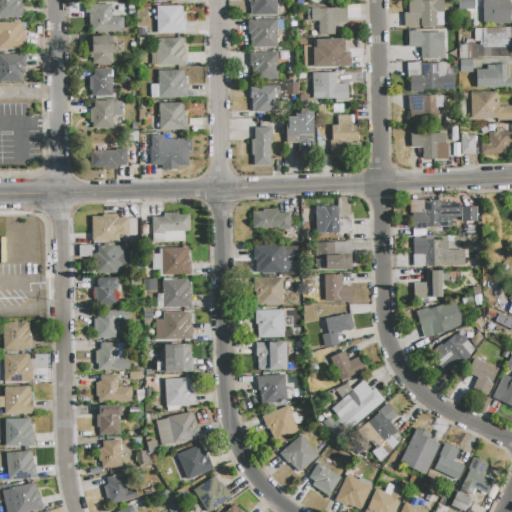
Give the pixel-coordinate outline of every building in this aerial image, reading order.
[(0,0),(21,0),(21,3),(23,3),(24,17),(0,17),(0,0)] [(247,0),(276,0),(276,15),(250,16),(250,8),(250,2),(248,2),(247,0)] [(407,0),(443,0),(444,13),(436,13),(436,16),(445,16),(445,25),(436,25),(436,28),(421,29),(420,14),(419,14),(419,26),(404,27),(404,13),(408,13),(407,0)] [(459,10),(458,0),(473,0),(474,9),(459,10)] [(482,0),(510,0),(510,24),(483,25),(482,0)] [(84,5),(112,4),(112,17),(124,17),(124,32),(92,33),(91,25),(89,25),(89,13),(84,13),(84,5)] [(156,7),(183,6),(183,13),(184,13),(184,20),(185,20),(186,33),(157,34),(156,7)] [(311,9),(344,8),(345,23),(339,23),(339,27),(333,27),(334,35),(318,36),(317,21),(311,22),(311,9)] [(247,20),(282,20),(282,30),(277,30),(277,48),(251,49),(251,40),(250,40),(249,35),(248,35),(247,20)] [(0,22),(21,22),(21,30),(23,30),(23,36),(25,36),(25,49),(0,49),(0,22)] [(474,29),(508,27),(509,57),(460,59),(459,45),(481,44),(481,41),(475,42),(474,29)] [(407,32),(421,31),(421,33),(442,32),(443,60),(421,61),(421,48),(408,48),(407,32)] [(89,37),(112,36),(113,63),(92,64),(92,57),(90,57),(89,37)] [(139,38),(147,38),(148,48),(139,48),(139,38)] [(157,39),(184,38),(184,45),(185,45),(185,52),(186,52),(187,65),(158,66),(157,39)] [(315,40),(341,39),(342,52),(350,52),(350,66),(313,68),(312,48),(315,48),(315,40)] [(249,53),(277,52),(278,80),(253,81),(252,72),(251,66),(249,66),(249,53)] [(0,54),(26,54),(26,67),(24,67),(24,73),(23,74),(23,82),(0,82),(0,54)] [(460,73),(459,60),(472,60),(472,73),(460,73)] [(420,65),(437,64),(438,77),(444,77),(444,75),(454,75),(454,90),(409,92),(409,75),(421,75),(420,65)] [(476,69),(486,69),(486,65),(507,65),(507,78),(510,78),(510,88),(500,89),(500,87),(477,88),(476,69)] [(94,69),(111,68),(112,96),(91,97),(90,89),(88,89),(88,77),(91,77),(91,75),(94,75),(94,69)] [(158,71),(184,70),(184,78),(185,78),(185,85),(187,85),(187,97),(158,98),(158,84),(158,71)] [(307,79),(299,79),(299,71),(307,71),(307,79)] [(312,73),(335,72),(336,84),(347,84),(348,101),(335,102),(334,99),(313,100),(312,73)] [(158,98),(150,98),(150,85),(158,84),(158,98)] [(249,86),(275,85),(276,111),(253,112),(252,104),(251,104),(251,98),(250,98),(249,86)] [(470,93),(496,92),(496,99),(499,99),(499,107),(511,107),(511,122),(496,122),(496,119),(471,120),(470,93)] [(300,95),(309,95),(310,104),(300,104),(300,95)] [(408,111),(422,110),(422,97),(434,96),(434,107),(437,107),(438,122),(409,123),(408,111)] [(94,102),(112,101),(113,129),(91,130),(91,122),(89,122),(88,109),(91,109),(91,108),(95,108),(94,102)] [(158,104),(184,103),(184,109),(185,109),(186,116),(188,116),(188,130),(159,131),(158,104)] [(318,114),(318,106),(326,106),(326,114),(318,114)] [(330,126),(337,126),(336,116),(351,116),(351,125),(357,125),(358,142),(331,143),(330,126)] [(285,127),(298,127),(298,120),(313,119),(314,155),(298,156),(297,144),(286,144),(285,127)] [(458,136),(450,136),(450,126),(458,126),(458,136)] [(479,129),(485,126),(488,132),(483,135),(479,129)] [(253,128),(271,128),(272,141),(270,141),(271,167),(253,167),(253,156),(251,156),(250,140),(253,140),(253,128)] [(480,143),(488,143),(488,132),(496,132),(496,129),(503,128),(503,132),(511,131),(511,144),(509,144),(510,154),(481,155),(480,143)] [(410,135),(445,133),(446,144),(436,145),(437,161),(422,161),(421,148),(411,148),(410,135)] [(461,134),(468,134),(468,136),(475,136),(476,155),(461,155),(461,134)] [(150,136),(164,135),(164,140),(191,138),(192,152),(188,152),(189,166),(178,167),(178,171),(161,171),(160,165),(149,166),(148,148),(150,147),(150,136)] [(89,151),(114,150),(114,149),(133,148),(134,162),(128,162),(128,165),(115,166),(116,169),(101,170),(101,168),(90,168),(89,151)] [(410,201),(440,200),(440,203),(459,203),(459,218),(448,218),(448,228),(411,228),(410,201)] [(321,207),(337,206),(337,220),(349,219),(350,234),(316,236),(316,221),(321,221),(321,207)] [(462,207),(476,207),(476,221),(462,222),(462,207)] [(252,212),(261,212),(261,210),(278,210),(278,213),(290,213),(290,230),(277,230),(277,228),(252,228),(252,212)] [(151,217),(162,216),(162,213),(178,212),(179,216),(189,215),(190,231),(152,233),(151,217)] [(90,217),(101,217),(101,215),(117,215),(117,218),(128,218),(128,234),(119,234),(119,242),(90,242),(90,217)] [(290,241),(289,233),(291,233),(291,227),(300,227),(301,241),(290,241)] [(413,240),(424,239),(425,242),(448,241),(449,250),(464,249),(465,267),(437,268),(437,264),(425,264),(426,268),(414,268),(413,240)] [(315,243),(334,243),(334,254),(351,254),(352,268),(326,269),(325,256),(315,257),(315,243)] [(91,247),(129,247),(129,271),(92,271),(92,255),(97,255),(97,253),(91,253),(91,257),(79,257),(79,246),(91,246),(91,247)] [(252,246),(280,246),(280,273),(255,273),(255,267),(254,267),(254,259),(252,259),(252,246)] [(159,248),(189,248),(189,263),(191,263),(191,276),(159,276),(159,271),(151,271),(151,254),(159,254),(159,248)] [(425,271),(441,271),(442,298),(414,299),(414,283),(425,283),(425,271)] [(324,276),(340,275),(341,287),(351,287),(352,301),(325,302),(324,276)] [(141,286),(130,286),(130,276),(141,276),(141,286)] [(96,278),(117,278),(117,307),(92,307),(92,286),(96,286),(96,278)] [(253,278),(281,278),(281,306),(256,306),(256,299),(255,299),(255,292),(253,292),(253,278)] [(144,292),(143,280),(156,279),(156,291),(144,292)] [(162,280),(190,280),(190,295),(191,295),(191,307),(156,308),(156,294),(162,294),(162,280)] [(415,311),(429,307),(429,309),(453,302),(460,326),(423,337),(415,311)] [(489,309),(496,313),(493,319),(486,315),(489,309)] [(255,311),(283,310),(283,337),(258,338),(258,332),(257,332),(257,324),(255,324),(255,311)] [(98,311),(129,311),(129,320),(117,320),(117,339),(97,339),(97,333),(93,333),(93,319),(95,319),(95,316),(98,316),(98,311)] [(163,312),(191,311),(191,327),(192,327),(193,339),(156,340),(156,320),(163,320),(163,312)] [(323,347),(321,334),(326,333),(324,318),(350,313),(353,330),(336,333),(338,344),(323,347)] [(478,330),(473,324),(481,317),(484,325),(478,330)] [(2,324),(29,323),(30,337),(31,337),(32,349),(3,350),(2,324)] [(431,353),(458,332),(465,342),(460,346),(469,358),(460,365),(451,352),(438,362),(431,353)] [(254,344),(285,342),(286,369),(257,371),(257,357),(255,357),(254,344)] [(117,343),(117,360),(129,360),(129,371),(97,371),(97,364),(94,364),(94,350),(100,350),(100,343),(117,343)] [(163,344),(190,344),(191,359),(192,359),(192,372),(163,372),(163,344)] [(330,358),(343,352),(347,362),(360,357),(365,369),(339,380),(330,358)] [(2,355),(29,354),(29,368),(31,368),(31,380),(3,381),(2,355)] [(472,359),(497,368),(487,395),(474,390),(479,375),(467,371),(472,359)] [(129,380),(129,372),(142,372),(142,380),(129,380)] [(255,377),(283,373),(286,400),(262,403),(261,397),(259,397),(258,390),(257,390),(255,377)] [(511,407),(492,398),(504,374),(511,378),(511,407)] [(118,375),(118,387),(131,387),(131,402),(118,402),(118,400),(98,400),(98,393),(95,393),(95,383),(100,383),(100,375),(118,375)] [(163,379),(191,377),(192,392),(194,392),(195,405),(166,407),(163,379)] [(331,408),(363,381),(371,390),(374,388),(385,401),(354,427),(346,417),(342,421),(331,408)] [(3,388),(30,387),(30,401),(33,401),(33,413),(4,414),(3,388)] [(136,390),(143,390),(144,401),(136,401),(136,390)] [(359,430),(378,414),(376,412),(387,402),(399,416),(391,423),(399,432),(378,450),(371,442),(370,443),(359,430)] [(98,414),(98,406),(120,406),(120,416),(119,416),(119,436),(99,436),(99,428),(96,428),(96,414),(98,414)] [(261,417),(287,406),(291,414),(295,425),(298,431),(275,441),(273,435),(271,436),(268,429),(267,429),(261,417)] [(129,415),(129,407),(142,407),(142,415),(129,415)] [(167,417),(192,412),(198,439),(173,444),(173,443),(161,446),(155,421),(167,419),(167,417)] [(291,414),(295,412),(300,423),(295,425),(291,414)] [(322,423),(329,416),(335,423),(331,427),(339,435),(336,438),(322,423)] [(309,426),(306,421),(312,417),(315,423),(309,426)] [(4,420),(31,419),(31,433),(33,433),(33,445),(5,446),(4,420)] [(400,462),(415,429),(431,436),(429,440),(441,445),(428,474),(400,462)] [(279,456),(300,435),(319,455),(299,474),(288,463),(287,464),(279,456)] [(102,442),(119,440),(121,467),(101,469),(101,461),(97,462),(96,448),(102,448),(102,442)] [(149,454),(146,443),(155,440),(158,452),(149,454)] [(432,469),(444,443),(456,449),(450,461),(463,467),(457,480),(432,469)] [(177,455),(201,445),(206,456),(208,456),(213,468),(187,480),(184,472),(178,475),(173,464),(179,462),(177,455)] [(136,453),(145,451),(147,464),(138,466),(136,453)] [(5,454),(32,452),(33,466),(35,466),(36,477),(8,480),(5,454)] [(152,461),(161,457),(168,470),(167,470),(170,476),(163,480),(160,474),(159,474),(152,461)] [(460,489),(469,470),(466,469),(471,457),(487,465),(483,475),(493,480),(487,494),(474,488),(471,494),(460,489)] [(307,477),(316,462),(341,478),(330,497),(312,486),(314,482),(307,477)] [(105,478),(125,472),(131,491),(134,490),(137,497),(108,506),(101,486),(107,484),(105,478)] [(335,500),(346,474),(358,480),(359,478),(372,484),(360,511),(335,500)] [(206,511),(193,490),(217,476),(225,489),(226,488),(232,499),(211,511),(206,511)] [(13,511),(8,489),(34,483),(38,496),(39,496),(42,507),(22,511),(13,511)] [(364,511),(375,488),(384,492),(388,484),(404,491),(394,511),(364,511)] [(463,511),(450,506),(457,493),(469,499),(463,511)] [(170,511),(159,511),(154,502),(167,496),(170,501),(173,499),(177,509),(170,511)] [(118,511),(132,505),(132,507),(145,500),(151,511),(118,511)] [(223,511),(234,503),(240,511),(240,510),(242,511),(223,511)] [(400,511),(405,503),(424,511),(400,511)]
